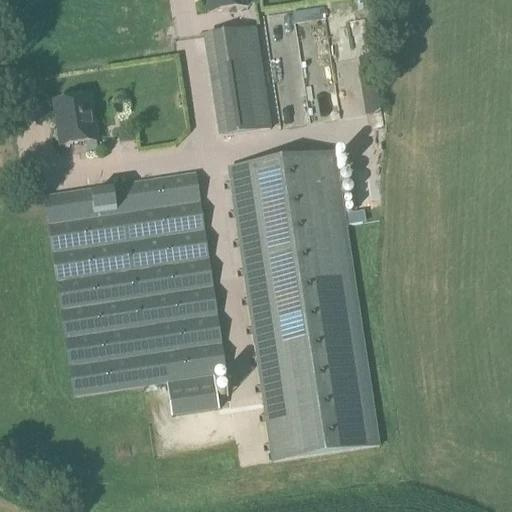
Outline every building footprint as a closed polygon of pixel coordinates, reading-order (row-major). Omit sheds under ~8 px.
[(247,11),(245,0),(205,0),(208,17),(247,11)] [(272,131),(257,31),(210,38),(224,138),(272,131)] [(97,144),(90,100),(54,105),(61,150),(97,144)] [(336,156),(229,171),(271,464),(378,449),(336,156)] [(227,377),(197,175),(43,198),(74,400),(227,377)] [(167,387),(172,421),(219,415),(214,380),(167,387)]
